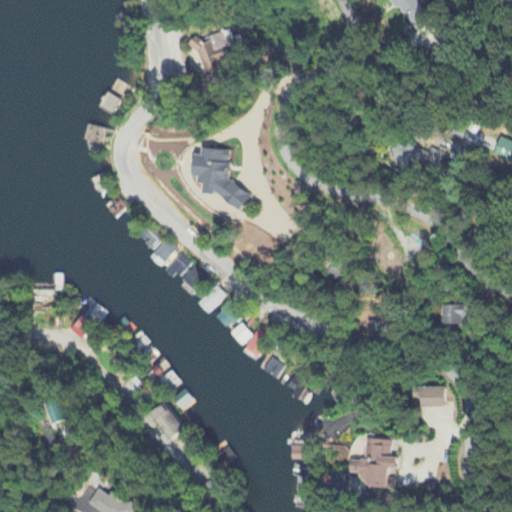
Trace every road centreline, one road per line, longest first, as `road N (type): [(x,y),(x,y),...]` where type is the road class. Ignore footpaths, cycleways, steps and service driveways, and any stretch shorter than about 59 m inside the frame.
road 1 (residential): [(493,511),(475,485),(471,406),(446,368),(401,345),(284,312),(219,269),(123,178),(123,136),(158,100),(163,83),(153,0)]
road 2 (residential): [(511,291),(477,271),(439,222),(319,183),(292,157),(284,130),(293,99),(350,45),(341,0)]
road 3 (residential): [(0,364),(12,356),(81,413),(108,492)]
